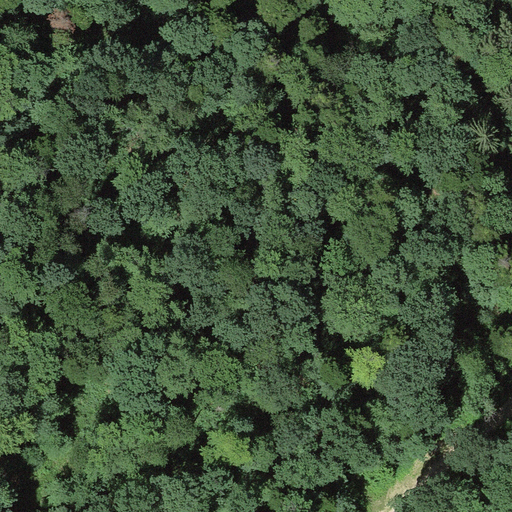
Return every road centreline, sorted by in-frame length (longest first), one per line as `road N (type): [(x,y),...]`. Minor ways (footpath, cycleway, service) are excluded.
road 1 (track): [(509,413),(422,199),(361,0)]
road 2 (track): [(400,511),(511,411)]
